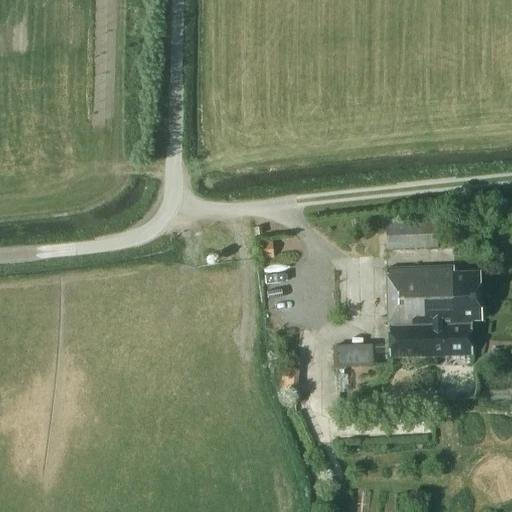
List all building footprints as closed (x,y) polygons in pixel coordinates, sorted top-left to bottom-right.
[(386,249),(437,247),(436,220),(385,222),(386,249)] [(272,257),(270,244),(259,246),(261,259),(272,257)] [(386,268),(389,357),(471,354),(469,320),(474,320),(481,320),(479,272),(454,273),(454,270),(454,267),(386,268)] [(335,369),(344,368),(343,355),(372,354),(372,345),(334,346),(335,369)] [(285,356),(284,390),(301,391),(302,357),(285,356)]
